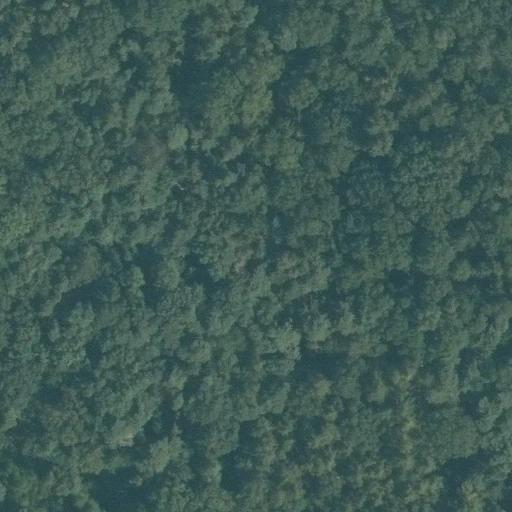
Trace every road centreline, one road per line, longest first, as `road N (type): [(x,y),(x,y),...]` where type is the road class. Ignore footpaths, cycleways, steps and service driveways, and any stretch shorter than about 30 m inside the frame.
road 1 (unclassified): [(138,511),(0,327)]
road 2 (track): [(0,77),(136,0)]
